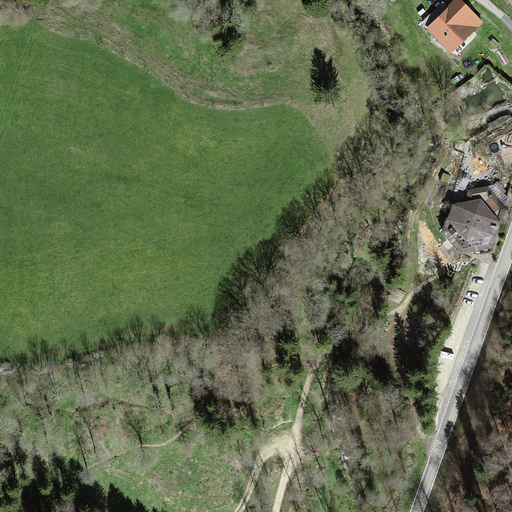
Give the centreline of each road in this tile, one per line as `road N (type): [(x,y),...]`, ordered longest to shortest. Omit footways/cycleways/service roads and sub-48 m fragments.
road 1 (tertiary): [(414,511),(511,249)]
road 2 (track): [(401,319),(405,381),(433,460)]
